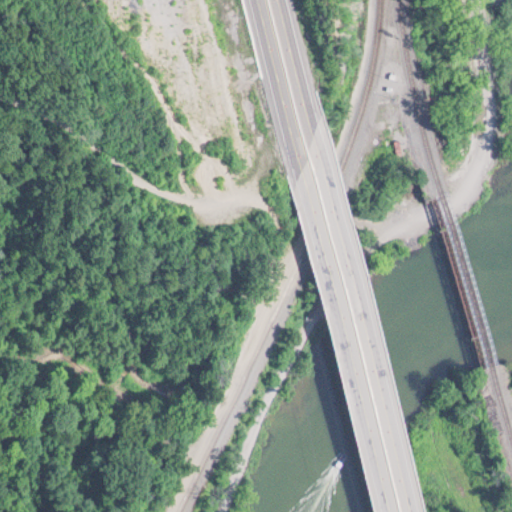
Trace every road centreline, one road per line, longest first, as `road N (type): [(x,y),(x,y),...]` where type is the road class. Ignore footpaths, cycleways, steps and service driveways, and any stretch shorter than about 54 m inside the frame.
road 1 (motorway): [(415,511),(320,130)]
road 2 (motorway): [(300,162),(389,511)]
road 3 (residential): [(393,237),(345,264),(313,307),(262,382),(206,511)]
road 4 (track): [(241,433),(193,443),(164,429),(149,406),(140,358),(113,331),(83,323),(47,327),(0,358)]
road 5 (residential): [(456,0),(462,107),(450,193),(393,237)]
road 6 (motorway): [(257,0),(300,162)]
road 7 (motorway): [(320,130),(280,0)]
